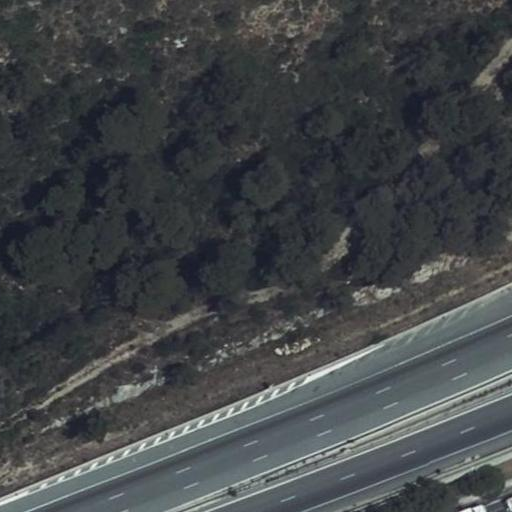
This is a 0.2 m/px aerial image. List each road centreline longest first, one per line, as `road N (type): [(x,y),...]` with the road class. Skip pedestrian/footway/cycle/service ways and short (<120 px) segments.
road 1 (motorway): [(511,343),(98,511)]
road 2 (motorway): [(258,511),(511,412)]
